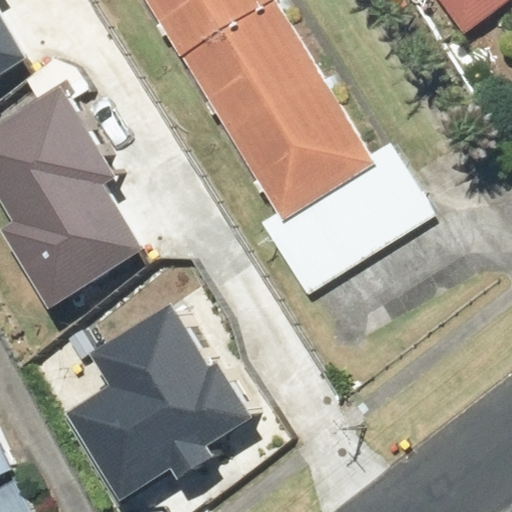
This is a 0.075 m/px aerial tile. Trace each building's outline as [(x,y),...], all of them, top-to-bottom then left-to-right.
[(0,0),(0,73),(48,42),(20,0),(0,0)] [(272,0),(145,0),(181,60),(275,4),(272,0)] [(511,0),(435,0),(464,40),(511,5),(511,0)] [(286,14),(190,70),(278,219),(263,228),(305,301),(439,222),(395,146),(372,160),(286,14)] [(0,152),(38,210),(25,219),(73,292),(162,233),(125,176),(138,168),(76,75),(0,124),(0,152)] [(126,365),(80,394),(140,491),(194,458),(200,468),(235,446),(228,435),(277,404),(242,349),(231,356),(192,293),(112,342),(126,365)] [(0,484),(14,479),(0,448),(0,484)]
